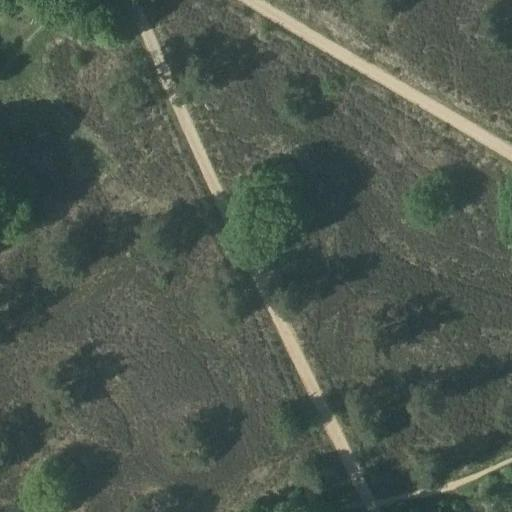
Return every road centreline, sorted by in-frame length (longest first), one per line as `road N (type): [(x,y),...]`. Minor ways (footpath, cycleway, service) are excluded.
road 1 (track): [(373,511),(199,157),(133,0)]
road 2 (track): [(511,160),(238,0)]
